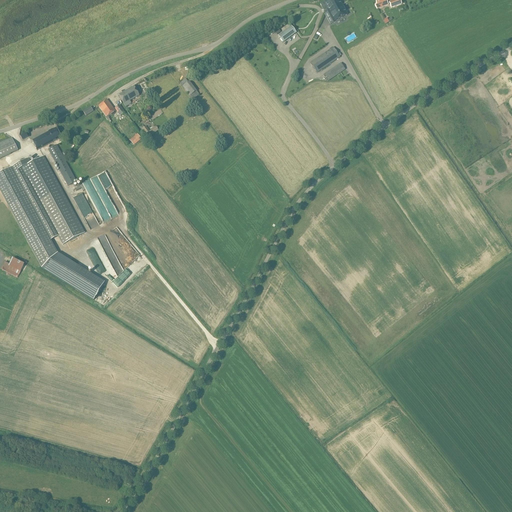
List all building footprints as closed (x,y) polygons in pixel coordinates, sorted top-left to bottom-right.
[(327,0),(324,2),(320,4),(324,11),(328,9),(332,16),(331,17),(333,23),(347,15),(338,0),(327,0)] [(375,0),(376,1),(377,5),(375,5),(376,9),(388,5),(386,0),(375,0)] [(296,33),(291,26),(278,36),(283,43),(296,33)] [(340,57),(333,48),(310,63),(317,73),(340,57)] [(345,70),(341,63),(324,74),(328,81),(345,70)] [(188,83),(186,79),(181,83),(193,100),(199,95),(189,82),(188,83)] [(139,96),(134,87),(119,95),(126,107),(131,104),(130,101),(139,96)] [(115,111),(107,100),(99,107),(106,117),(106,118),(108,121),(110,120),(107,116),(115,111)] [(125,113),(120,105),(115,109),(120,116),(125,113)] [(93,112),(91,107),(83,112),(86,116),(93,112)] [(146,126),(142,129),(148,138),(158,131),(156,127),(149,131),(146,126)] [(56,128),(44,135),(49,144),(61,138),(56,128)] [(142,139),(137,134),(129,140),(134,146),(142,139)] [(49,144),(44,135),(32,141),(37,151),(49,144)] [(0,159),(18,151),(12,138),(0,143),(0,159)] [(76,182),(56,145),(48,150),(68,186),(76,182)] [(58,254),(50,240),(58,236),(63,245),(85,233),(44,157),(30,164),(28,159),(0,174),(0,191),(8,207),(41,268),(94,300),(104,283),(58,254)] [(107,171),(98,175),(112,208),(121,205),(107,171)] [(93,178),(83,183),(91,201),(101,197),(93,178)] [(77,256),(74,260),(85,267),(86,266),(83,264),(84,262),(77,256)] [(24,265),(12,259),(9,265),(5,262),(1,270),(17,278),(24,265)] [(130,275),(142,265),(136,259),(125,270),(130,275)]
